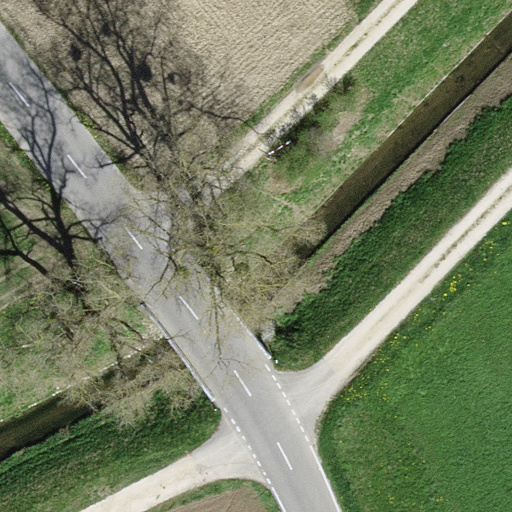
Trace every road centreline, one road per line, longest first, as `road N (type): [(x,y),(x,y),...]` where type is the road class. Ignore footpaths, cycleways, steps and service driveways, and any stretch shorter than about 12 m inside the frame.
road 1 (tertiary): [(0,68),(269,423),(314,511)]
road 2 (track): [(511,177),(269,423),(95,511)]
road 3 (track): [(141,245),(245,154),(397,0)]
